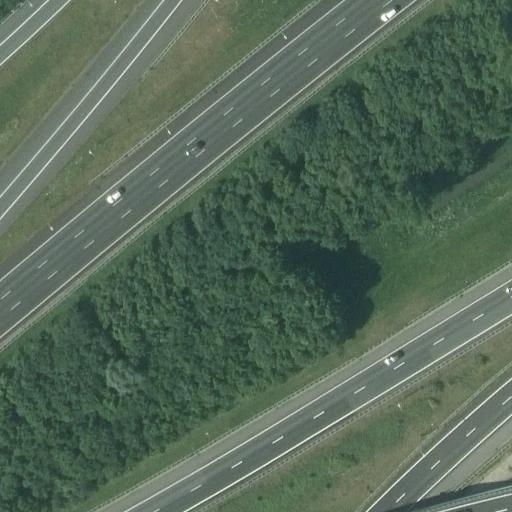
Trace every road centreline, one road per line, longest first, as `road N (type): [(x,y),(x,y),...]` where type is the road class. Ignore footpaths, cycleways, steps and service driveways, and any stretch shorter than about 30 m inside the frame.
road 1 (motorway): [(375,0),(0,303)]
road 2 (motorway): [(511,296),(153,511)]
road 3 (motorway): [(173,0),(0,210)]
road 4 (motorway): [(385,511),(511,395)]
